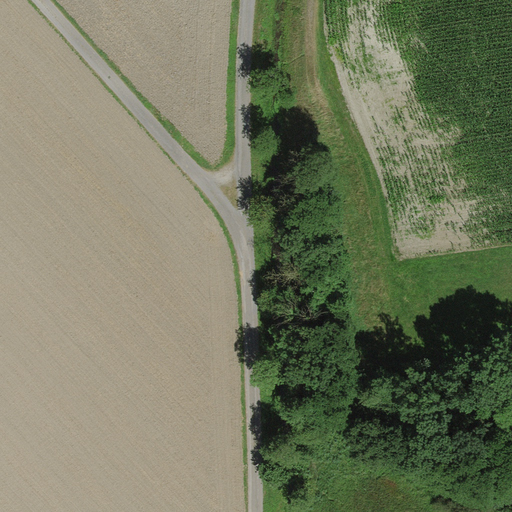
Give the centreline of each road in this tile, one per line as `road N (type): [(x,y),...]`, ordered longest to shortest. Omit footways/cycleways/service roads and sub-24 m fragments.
road 1 (track): [(239,0),(233,214),(250,511)]
road 2 (track): [(233,214),(38,0)]
